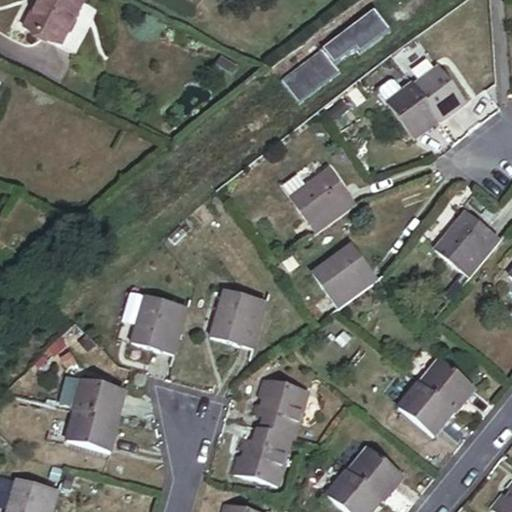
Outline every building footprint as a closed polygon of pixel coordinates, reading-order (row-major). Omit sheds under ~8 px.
[(84,1),(82,0),(38,0),(24,29),(60,48),(84,1)] [(360,57),(390,33),(375,13),(283,84),(301,107),(342,75),(336,68),(357,52),(360,57)] [(435,125),(438,129),(461,111),(433,74),(410,92),(435,125)] [(410,92),(407,87),(405,88),(399,80),(394,79),(376,92),(375,98),(409,143),(435,125),(410,92)] [(364,104),(356,91),(347,97),(356,109),(364,104)] [(325,225),(365,195),(338,159),(323,170),(325,173),(316,179),(314,176),(298,188),(325,225)] [(469,285),(498,248),(461,219),(452,230),(456,233),(448,243),(444,241),(432,256),(469,285)] [(320,269),(345,304),(386,273),(360,238),(345,249),(348,253),(339,260),(337,257),(320,269)] [(251,356),(266,306),(222,293),(217,312),(220,313),(217,324),(213,323),(207,343),(251,356)] [(170,360),(184,312),(141,300),(136,317),(142,319),(138,330),(132,329),(127,348),(170,360)] [(405,364),(397,357),(392,364),(400,371),(405,364)] [(437,367),(419,389),(453,416),(456,419),(474,397),(437,367)] [(291,442),(295,443),(309,396),(265,383),(260,397),(265,399),(261,410),(258,409),(255,419),(267,422),(263,434),(291,442)] [(79,384),(70,411),(76,412),(113,424),(121,397),(79,384)] [(419,389),(416,387),(397,411),(433,440),(453,416),(419,389)] [(113,424),(76,412),(67,441),(109,454),(118,426),(113,424)] [(263,434),(259,432),(256,444),(244,440),(240,451),(244,452),(240,463),(237,462),(233,477),(277,491),(291,442),(263,434)] [(364,453),(345,477),(378,503),(383,507),(402,483),(364,453)] [(346,511),(371,511),(378,503),(345,477),(343,475),(326,496),(346,511)] [(52,511),(57,494),(13,481),(8,497),(12,498),(9,510),(5,509),(4,511),(52,511)] [(511,511),(511,491),(508,497),(511,500),(505,507),(502,504),(495,511),(511,511)]
